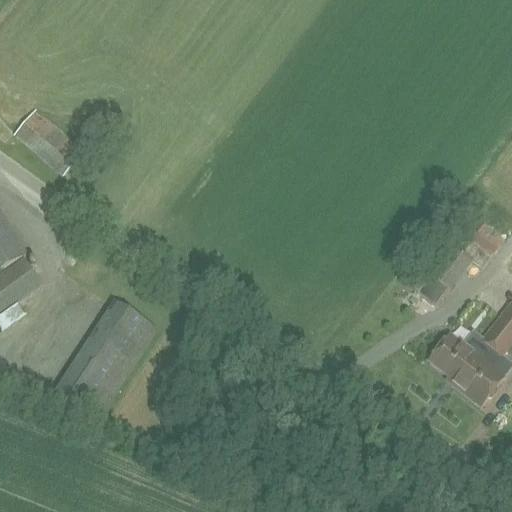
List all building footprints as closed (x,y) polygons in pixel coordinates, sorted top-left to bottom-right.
[(62,180),(83,155),(35,113),(23,127),(14,119),(6,128),(14,138),(11,141),(26,154),(29,151),(62,180)] [(0,273),(25,257),(0,217),(0,273)] [(482,272),(504,244),(483,227),(476,236),(470,231),(454,251),(482,272)] [(95,290),(109,268),(88,255),(74,277),(95,290)] [(449,295),(467,271),(448,256),(430,280),(449,295)] [(0,278),(0,318),(41,288),(22,262),(0,278)] [(92,431),(155,334),(113,307),(50,404),(92,431)] [(489,350),(500,359),(511,344),(511,313),(485,346),(489,350)] [(511,368),(500,359),(489,350),(485,346),(482,344),(472,357),(449,339),(442,348),(438,348),(433,355),(433,359),(429,365),(454,386),(452,388),(480,410),(487,402),(491,401),(496,395),(496,391),(511,370),(511,368)]
